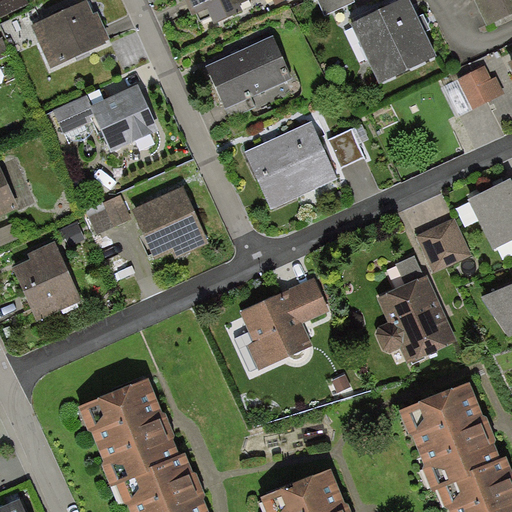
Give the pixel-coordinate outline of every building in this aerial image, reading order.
[(0,0),(0,18),(30,5),(27,0),(0,0)] [(250,0),(184,0),(193,17),(207,10),(214,25),(243,12),(240,5),(250,0)] [(354,0),(317,0),(325,16),(355,3),(354,0)] [(408,0),(404,0),(351,26),(379,85),(437,58),(408,0)] [(511,15),(511,0),(473,0),(487,28),(511,15)] [(88,1),(31,26),(51,70),(107,45),(106,42),(110,40),(98,13),(94,14),(88,1)] [(0,59),(9,56),(1,36),(0,36),(0,59)] [(225,109),(292,80),(273,37),(206,67),(225,109)] [(492,79),(486,66),(457,80),(471,110),(504,95),(496,77),(492,79)] [(93,106),(90,107),(95,117),(92,119),(93,121),(101,139),(104,137),(111,153),(159,131),(138,86),(93,106)] [(93,106),(88,95),(53,112),(64,135),(93,121),(92,119),(95,117),(90,107),(93,106)] [(245,152),(270,210),(338,179),(312,122),(245,152)] [(352,129),(327,140),(341,170),(366,159),(352,129)] [(0,217),(19,209),(0,166),(0,217)] [(511,181),(511,180),(468,202),(494,252),(511,242),(511,181)] [(184,188),(132,211),(155,261),(173,253),(175,259),(209,244),(184,188)] [(132,220),(120,196),(103,204),(106,210),(89,218),(97,235),(114,227),(115,228),(132,220)] [(455,219),(416,236),(433,274),(472,256),(455,219)] [(85,239),(76,221),(60,230),(69,247),(85,239)] [(31,260),(13,268),(37,322),(82,302),(55,243),(28,255),(31,260)] [(406,286),(425,278),(415,256),(396,265),(406,286)] [(457,343),(428,277),(425,278),(406,286),(378,299),(389,323),(379,328),(376,335),(383,350),(392,353),(401,349),(408,365),(457,343)] [(288,290),(289,291),(303,324),(330,312),(315,278),(288,290)] [(511,286),(482,299),(509,339),(511,337),(511,286)] [(289,291),(241,313),(255,343),(248,346),(259,371),(314,346),(303,324),(289,291)] [(351,388),(346,376),(333,381),(338,394),(351,388)] [(179,457),(149,380),(79,408),(88,433),(91,432),(103,462),(101,463),(112,490),(117,488),(150,474),(148,470),(179,457)] [(501,461),(469,384),(400,412),(410,436),(412,435),(425,467),(422,468),(433,495),(438,492),(472,479),(469,473),(501,461)] [(208,511),(185,455),(179,457),(148,470),(150,474),(117,488),(124,505),(126,504),(129,511),(208,511)] [(511,511),(511,471),(507,459),(501,461),(469,473),(472,479),(438,492),(445,510),(448,509),(449,511),(511,511)] [(347,511),(331,471),(261,499),(266,511),(347,511)] [(0,509),(0,511),(23,511),(19,501),(0,509)]
